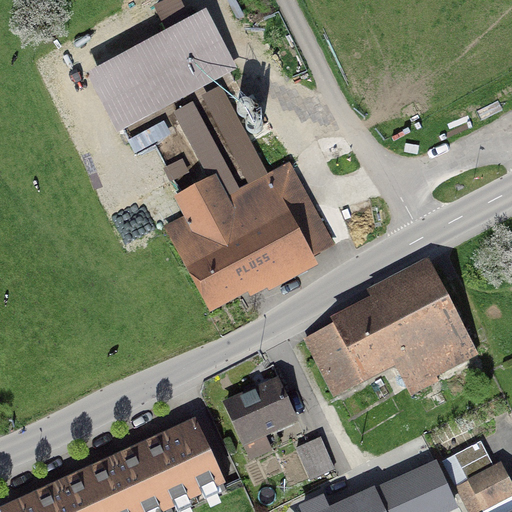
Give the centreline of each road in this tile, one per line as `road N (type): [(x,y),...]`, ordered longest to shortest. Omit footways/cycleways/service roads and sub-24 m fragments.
road 1 (tertiary): [(0,459),(425,236)]
road 2 (residential): [(289,0),(351,126),(389,167),(425,236)]
road 3 (track): [(511,120),(399,184)]
